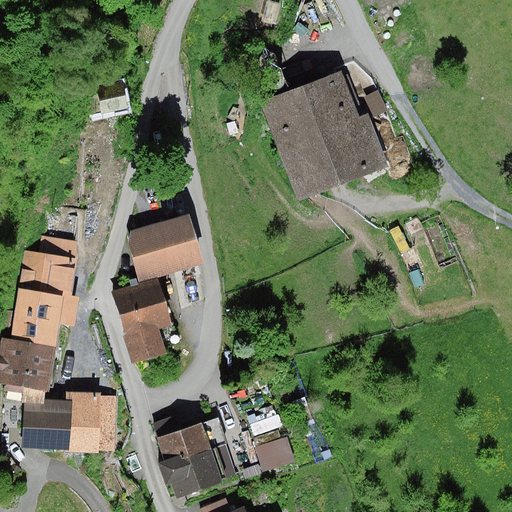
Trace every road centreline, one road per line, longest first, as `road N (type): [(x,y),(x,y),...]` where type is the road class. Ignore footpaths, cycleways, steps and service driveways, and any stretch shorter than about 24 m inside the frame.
road 1 (unclassified): [(138,408),(186,390),(202,372),(212,313),(175,74),(164,54)]
road 2 (unclassified): [(138,408),(104,285),(164,54)]
road 3 (track): [(347,0),(443,168),(477,202),(511,220)]
road 4 (residential): [(102,511),(76,478),(49,471),(39,475),(25,511)]
